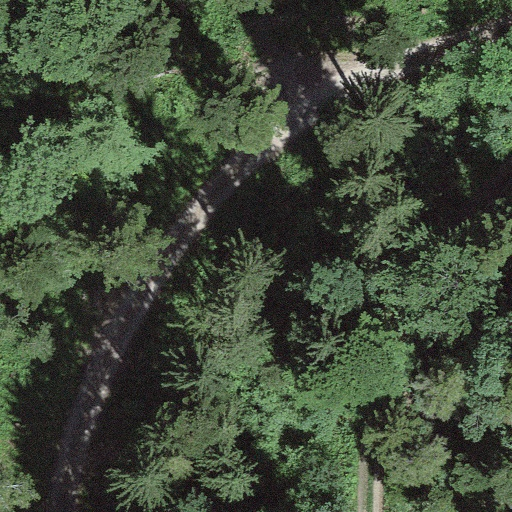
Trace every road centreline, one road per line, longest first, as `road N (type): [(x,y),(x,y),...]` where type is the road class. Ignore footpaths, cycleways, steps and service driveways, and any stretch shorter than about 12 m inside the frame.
road 1 (track): [(511,28),(416,57),(298,116),(219,187),(147,277),(92,370),(52,473),(49,511)]
road 2 (track): [(366,511),(368,416),(412,302),(468,212),(511,178)]
